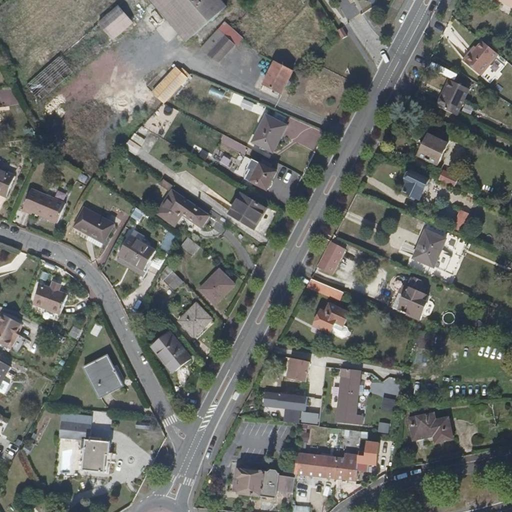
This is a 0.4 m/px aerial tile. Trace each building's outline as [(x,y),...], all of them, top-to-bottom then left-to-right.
[(219,0),(150,0),(187,42),(226,7),(219,0)] [(119,8),(37,78),(51,94),(133,24),(119,8)] [(338,31),(343,39),(347,36),(342,28),(338,31)] [(232,30),(226,38),(235,47),(242,39),(232,30)] [(235,47),(226,38),(218,31),(202,50),(218,65),(235,47)] [(495,52),(482,41),(476,48),(474,51),(472,50),(463,60),(480,74),(497,54),(495,52)] [(275,63),(264,85),(281,94),(293,73),(275,63)] [(168,100),(185,81),(178,73),(159,89),(168,100)] [(449,79),(437,106),(457,116),(469,89),(449,79)] [(267,116),(253,143),(273,153),(287,126),(267,116)] [(434,127),(420,156),(438,165),(452,137),(434,127)] [(185,147),(191,138),(178,130),(172,139),(185,147)] [(136,134),(124,147),(137,156),(146,141),(136,134)] [(261,165),(252,183),(268,191),(278,173),(261,165)] [(0,169),(0,195),(7,198),(16,177),(0,169)] [(430,180),(411,171),(407,178),(410,180),(405,192),(420,200),(430,180)] [(445,171),(441,180),(456,186),(459,178),(445,171)] [(32,215),(33,213),(58,224),(66,204),(32,190),(24,212),(32,215)] [(175,227),(183,215),(202,228),(210,217),(173,192),(158,214),(175,227)] [(267,210),(241,195),(230,214),(255,230),(267,210)] [(75,228),(90,237),(88,241),(102,249),(115,225),(85,209),(75,228)] [(471,216),(463,212),(457,223),(465,227),(471,216)] [(427,230),(415,258),(435,268),(448,239),(427,230)] [(132,236),(120,257),(144,272),(157,251),(132,236)] [(194,257),(200,248),(188,239),(181,247),(194,257)] [(334,275),(347,248),(331,240),(318,268),(334,275)] [(341,271),(348,274),(355,260),(348,256),(341,271)] [(144,272),(120,257),(116,262),(141,277),(144,272)] [(175,291),(183,283),(169,269),(161,277),(175,291)] [(220,270),(201,289),(217,305),(236,286),(220,270)] [(337,290),(328,286),(312,279),(308,286),(308,288),(333,298),(337,290)] [(407,289),(403,287),(400,293),(404,295),(397,311),(414,318),(421,320),(422,317),(428,303),(424,301),(427,296),(418,292),(421,285),(419,284),(420,281),(414,279),(413,282),(411,280),(407,289)] [(69,295),(42,285),(35,305),(61,315),(69,295)] [(197,305),(180,322),(196,337),(213,320),(197,305)] [(327,313),(322,311),(315,326),(332,334),(337,323),(345,327),(351,314),(331,305),(327,313)] [(0,325),(0,324),(0,344),(11,351),(19,335),(17,334),(22,325),(5,316),(0,325)] [(91,333),(98,336),(103,326),(96,323),(91,333)] [(69,336),(77,340),(81,329),(74,326),(69,336)] [(436,331),(421,328),(416,347),(432,350),(436,331)] [(171,333),(153,348),(174,374),(192,359),(171,333)] [(109,356),(84,368),(100,399),(124,387),(109,356)] [(308,382),(312,361),(291,358),(288,379),(308,382)] [(3,382),(7,375),(11,367),(0,361),(0,393),(4,395),(9,385),(3,382)] [(361,372),(343,369),(337,423),(362,426),(363,416),(357,415),(360,388),(361,372)] [(369,373),(361,372),(360,388),(367,389),(369,373)] [(13,378),(7,375),(3,382),(9,385),(13,378)] [(307,398),(264,393),(263,407),(285,410),(284,424),(304,426),(307,398)] [(382,410),(393,412),(396,400),(384,397),(382,410)] [(435,414),(410,418),(414,441),(434,437),(435,444),(454,440),(449,418),(437,421),(435,414)] [(379,422),(378,432),(389,434),(390,423),(379,422)] [(92,426),(61,423),(60,438),(80,441),(79,446),(86,448),(84,471),(106,473),(109,443),(91,441),(92,426)] [(309,445),(308,428),(301,428),(301,445),(309,445)] [(346,459),(299,453),(297,475),(356,482),(358,472),(369,473),(370,466),(378,467),(380,443),(368,442),(366,455),(347,453),(346,459)] [(234,493),(239,493),(242,470),(237,469),(234,493)] [(278,490),(294,493),(296,478),(280,476),(281,474),(276,469),(273,469),(270,471),(242,469),(242,470),(239,493),(239,494),(277,498),(278,490)]
